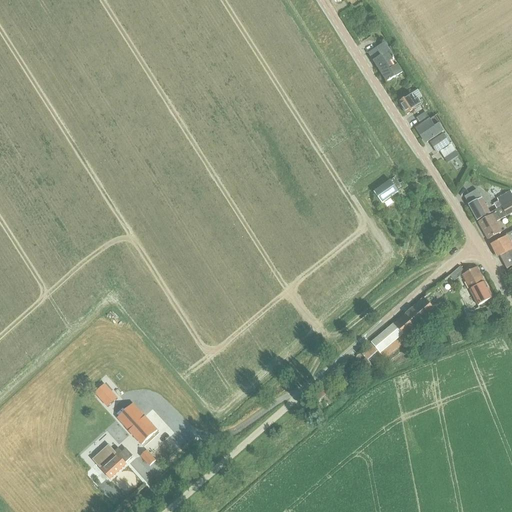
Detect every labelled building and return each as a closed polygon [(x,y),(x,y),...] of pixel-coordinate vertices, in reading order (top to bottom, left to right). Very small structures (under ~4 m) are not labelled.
[(368,54),(387,83),(403,73),(398,64),(393,68),(389,62),(394,58),(385,44),(368,54)] [(412,95),(400,103),(407,115),(422,106),(418,100),(416,102),(412,95)] [(433,118),(434,117),(437,116),(429,104),(425,107),(433,118)] [(421,126),(430,120),(426,113),(417,119),(421,126)] [(434,117),(433,118),(430,120),(421,126),(416,129),(421,137),(423,135),(427,143),(444,132),(439,124),(434,117)] [(440,152),(444,158),(455,151),(450,144),(449,145),(443,135),(431,143),(438,153),(440,152)] [(459,157),(454,161),(459,168),(465,165),(459,157)] [(404,188),(406,187),(404,182),(400,184),(397,180),(395,178),(391,181),(374,193),(382,204),(399,193),(399,192),(404,188)] [(477,190),(465,197),(469,205),(469,206),(478,221),(490,214),(489,211),(482,198),(481,199),(477,190)] [(499,202),(494,205),(497,210),(502,207),(511,201),(511,193),(511,192),(497,199),(499,202)] [(490,214),(478,221),(486,236),(488,241),(501,233),(496,223),(501,221),(501,220),(507,217),(508,217),(511,214),(511,201),(502,207),(497,210),(498,210),(496,211),(497,213),(491,216),(490,214)] [(376,209),(380,214),(385,209),(382,205),(376,209)] [(504,239),(491,246),(495,255),(497,254),(507,270),(511,267),(511,244),(511,242),(511,241),(511,232),(505,236),(506,238),(504,239)] [(462,275),(478,306),(493,298),(477,268),(466,274),(461,267),(450,276),(454,281),(462,275)] [(407,339),(437,313),(424,298),(394,325),(372,343),(372,344),(361,353),(374,370),(409,341),(407,339)] [(99,401),(107,409),(117,401),(110,393),(99,401)] [(137,439),(142,445),(158,431),(152,425),(146,417),(145,418),(133,405),(118,419),(130,432),(136,439),(137,439)] [(169,436),(174,432),(169,425),(164,429),(169,436)] [(130,461),(136,456),(128,447),(122,452),(130,461)] [(141,457),(150,467),(156,461),(147,451),(141,457)] [(101,468),(111,480),(126,465),(116,454),(101,468)]
